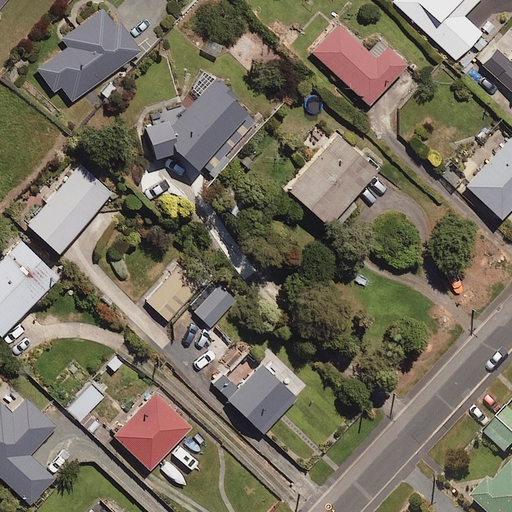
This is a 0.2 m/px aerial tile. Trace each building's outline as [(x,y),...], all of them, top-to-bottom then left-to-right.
[(392,0),(463,64),(489,37),(461,12),(471,0),(392,0)] [(115,22),(101,3),(60,34),(67,43),(35,66),(52,89),(59,83),(70,97),(138,47),(118,20),(115,22)] [(310,47),(365,99),(398,64),(403,68),(410,60),(380,32),(366,47),(337,19),(310,47)] [(478,58),(511,88),(511,26),(496,44),(492,41),(478,58)] [(222,41),(206,33),(199,47),(214,55),(222,41)] [(171,116),(144,123),(152,154),(177,147),(211,179),(262,125),(210,75),(171,116)] [(496,132),(485,122),(472,135),(484,145),(496,132)] [(323,221),(376,165),(338,129),(286,185),(323,221)] [(511,197),(511,131),(464,181),(498,212),(511,197)] [(109,188),(80,161),(25,219),(54,246),(109,188)] [(0,325),(54,271),(19,236),(0,255),(0,325)] [(199,281),(176,260),(143,296),(166,317),(199,281)] [(234,297),(218,282),(192,309),(208,324),(234,297)] [(297,392),(259,356),(254,361),(244,352),(223,373),(220,370),(211,380),(261,429),(297,392)] [(101,393),(89,382),(65,407),(88,428),(97,418),(87,408),(101,393)] [(188,421),(151,388),(111,432),(147,465),(188,421)] [(38,503),(56,483),(49,477),(52,474),(27,451),(54,422),(24,395),(10,410),(0,400),(0,475),(27,500),(31,497),(38,503)] [(511,443),(511,411),(507,407),(484,432),(505,452),(511,443)] [(511,511),(511,460),(491,482),(489,479),(472,497),(488,511),(511,511)]
